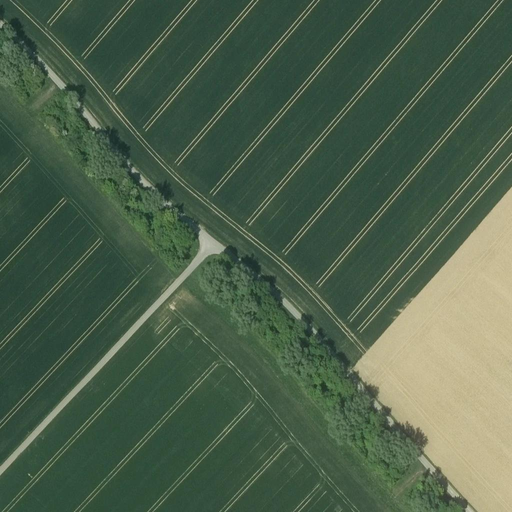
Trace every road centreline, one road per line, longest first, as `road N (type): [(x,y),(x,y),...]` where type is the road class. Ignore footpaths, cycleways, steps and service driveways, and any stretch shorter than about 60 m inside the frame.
road 1 (track): [(213,244),(312,332),(465,511)]
road 2 (track): [(213,244),(0,473)]
road 3 (track): [(0,23),(132,172),(213,244)]
